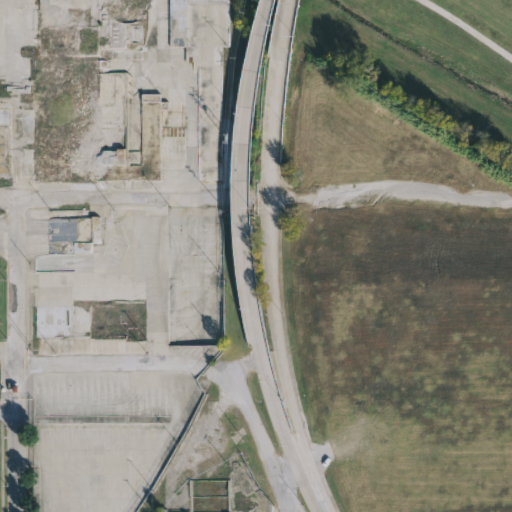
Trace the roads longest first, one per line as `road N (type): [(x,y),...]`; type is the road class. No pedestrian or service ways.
road 1 (secondary): [(325,511),(275,311),(270,201),(282,58)]
road 2 (secondary): [(244,270),(244,128),(270,0)]
road 3 (residential): [(0,202),(270,201)]
road 4 (track): [(270,201),(511,203)]
road 5 (residential): [(22,412),(23,202)]
road 6 (secondary): [(296,465),(261,365),(244,270)]
road 7 (residential): [(212,369),(247,398),(282,483)]
